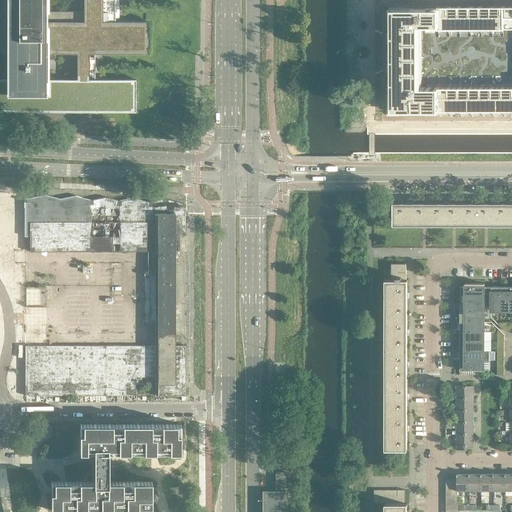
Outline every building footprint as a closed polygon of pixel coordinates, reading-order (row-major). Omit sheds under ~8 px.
[(0,0),(0,21),(0,53),(7,54),(7,79),(0,79),(0,111),(38,111),(91,111),(132,111),(132,85),(132,80),(132,78),(103,78),(92,78),(92,53),(146,53),(146,22),(114,22),(114,0),(0,0)] [(361,27),(360,0),(347,0),(348,27),(361,27)] [(511,6),(437,6),(386,7),(386,115),(511,114),(511,6)] [(348,31),(348,44),(360,44),(360,30),(348,31)] [(412,202),(407,202),(407,203),(393,203),(394,225),(430,225),(430,203),(412,203),(412,202)] [(430,203),(430,225),(462,225),(463,203),(449,203),(449,202),(444,202),(444,203),(430,203)] [(463,203),(462,225),(494,225),(494,203),(481,203),(481,202),(476,202),(476,203),(463,203)] [(494,203),(494,225),(511,224),(511,202),(508,202),(508,203),(494,203)] [(143,206),(143,306),(185,306),(185,206),(143,206)] [(109,209),(3,210),(3,251),(35,251),(35,297),(77,297),(77,251),(109,251),(109,209)] [(386,279),(386,316),(408,316),(408,298),(408,297),(408,292),(408,279),(406,279),(406,263),(392,263),(392,279),(386,279)] [(465,286),(460,286),(460,293),(484,293),(491,293),(491,286),(484,286),(484,283),(465,283),(465,286)] [(491,293),(491,310),(501,310),(501,286),(491,286),(491,293)] [(501,286),(501,310),(511,310),(511,286),(501,286)] [(460,293),(460,302),(484,303),(484,293),(460,293)] [(460,302),(460,312),(484,312),(484,303),(460,302)] [(460,312),(460,322),(484,322),(484,312),(460,312)] [(386,316),(386,348),(408,348),(408,334),(409,334),(409,329),(408,329),(408,316),(386,316)] [(460,322),(460,331),(484,331),(484,322),(460,322)] [(499,322),(498,324),(504,330),(507,330),(507,322),(499,322)] [(186,331),(63,331),(62,396),(186,395),(186,331)] [(460,331),(460,341),(484,341),(484,331),(460,331)] [(460,341),(460,350),(484,351),(484,341),(460,341)] [(386,348),(386,380),(408,380),(408,366),(409,366),(409,361),(408,361),(408,348),(386,348)] [(460,360),(484,360),(488,360),(488,351),(484,351),(460,350),(460,360)] [(484,360),(460,360),(460,370),(484,370),(490,370),(490,360),(488,360),(484,360)] [(386,380),(386,412),(408,412),(408,398),(409,398),(409,393),(408,393),(408,380),(386,380)] [(456,385),(456,397),(473,397),(473,385),(456,385)] [(473,397),(456,397),(456,409),(473,409),(473,397)] [(473,409),(456,409),(456,421),(473,421),(473,409)] [(408,412),(386,412),(386,449),(408,449),(408,430),(409,430),(409,425),(408,425),(408,412)] [(473,421),(456,421),(457,433),(473,433),(473,421)] [(80,424),(55,424),(55,425),(55,440),(55,441),(55,482),(51,482),(51,510),(152,510),(180,510),(180,453),(181,453),(180,424),(80,424)] [(473,433),(457,433),(457,446),(473,446),(473,433)] [(276,490),(286,491),(285,471),(282,471),(279,471),(275,471),(276,490)] [(469,474),(469,490),(481,490),(481,473),(469,474)] [(493,473),(481,473),(481,490),(493,490),(493,473)] [(493,473),(493,490),(505,490),(506,473),(493,473)] [(457,478),(457,485),(457,490),(469,490),(469,474),(457,474),(457,478)] [(286,491),(276,490),(261,490),(261,511),(287,511),(287,490),(286,491)] [(386,503),(385,511),(407,511),(408,503),(405,503),(398,503),(392,503),(386,503)]
